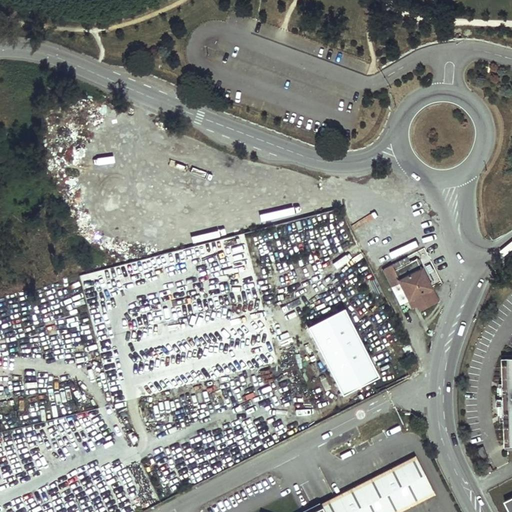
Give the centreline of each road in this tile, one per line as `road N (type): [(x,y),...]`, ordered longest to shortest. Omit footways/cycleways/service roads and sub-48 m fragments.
road 1 (tertiary): [(0,50),(65,61),(277,147),(353,163)]
road 2 (tertiary): [(480,273),(448,341),(440,406),(450,452),(479,511)]
